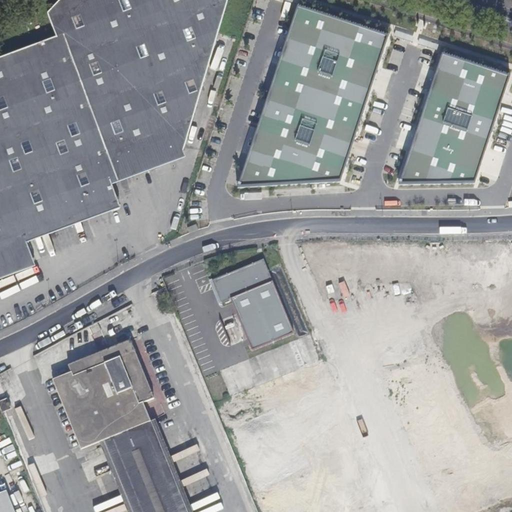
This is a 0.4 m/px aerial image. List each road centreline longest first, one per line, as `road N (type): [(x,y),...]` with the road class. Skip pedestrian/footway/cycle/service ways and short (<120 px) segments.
road 1 (residential): [(0,350),(213,242),(259,231),(511,222)]
road 2 (unknown): [(398,511),(279,231)]
road 3 (unknown): [(247,511),(133,277)]
road 4 (unknown): [(17,343),(70,511)]
road 5 (unknown): [(148,232),(0,300)]
